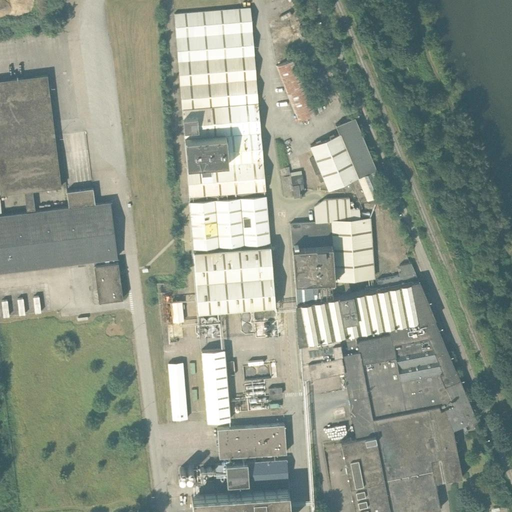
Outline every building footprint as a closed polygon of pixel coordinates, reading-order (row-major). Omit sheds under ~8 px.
[(267,242),(270,241),(254,61),(250,7),(174,13),(190,201),(189,201),(193,248),(196,248),(196,250),(193,251),(198,312),(275,305),(270,244),(267,245),(267,242)] [(298,121),(318,113),(297,58),(276,66),(298,121)] [(47,74),(0,79),(0,191),(0,194),(61,187),(47,74)] [(376,169),(375,169),(355,122),(345,126),(347,130),(310,145),(315,157),(309,159),(316,174),(317,173),(320,182),(324,180),(328,189),(340,184),(344,192),(354,188),(360,202),(386,191),(376,169)] [(288,167),(280,168),(281,175),(289,173),(288,167)] [(291,176),(294,196),(304,195),(303,183),(302,174),(291,176)] [(69,207),(0,215),(0,271),(93,260),(93,262),(98,301),(123,298),(118,259),(115,259),(115,257),(117,256),(110,202),(95,203),(93,187),(66,191),(69,207)] [(370,199),(372,203),(387,197),(385,193),(370,199)] [(455,369),(454,369),(433,318),(434,318),(418,280),(411,263),(399,265),(400,272),(398,272),(399,275),(377,279),(378,288),(338,295),(338,296),(333,297),(318,300),(316,281),(331,279),(334,279),(373,276),(368,218),(359,219),(358,208),(350,208),(349,197),(325,199),(314,206),(314,212),(315,221),(290,223),(302,378),(339,371),(340,377),(344,376),(347,389),(356,437),(340,440),(354,511),(418,511),(440,508),(435,482),(462,477),(452,428),(467,422),(467,423),(471,422),(473,425),(478,423),(476,418),(455,369)] [(173,321),(183,320),(181,301),(171,302),(173,321)] [(207,421),(230,419),(224,348),(201,350),(207,421)] [(173,419),(187,418),(183,362),(168,363),(173,419)] [(282,394),(281,387),(268,388),(269,395),(282,394)] [(219,456),(286,452),(284,423),(217,427),(219,456)] [(286,480),(288,480),(286,459),(220,463),(220,459),(215,460),(215,464),(216,477),(226,476),(227,483),(274,480),(274,484),(287,483),(286,480)] [(192,511),(289,511),(288,489),(191,496),(192,511)]
